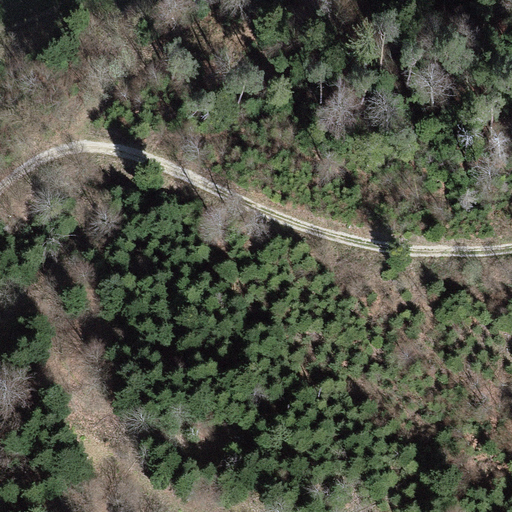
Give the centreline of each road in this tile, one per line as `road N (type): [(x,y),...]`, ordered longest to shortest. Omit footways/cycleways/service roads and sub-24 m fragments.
road 1 (track): [(511,248),(380,247),(285,219),(151,159),(107,148),(55,151),(0,188)]
road 2 (track): [(192,511),(0,380)]
